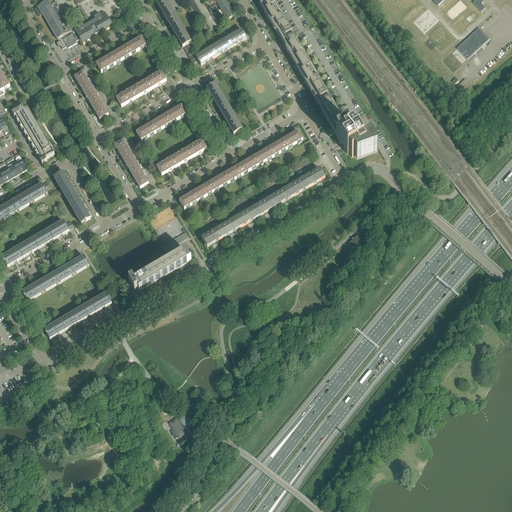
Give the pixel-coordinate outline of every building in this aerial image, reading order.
[(52,0),(50,1),(38,8),(42,16),(43,16),(57,41),(58,40),(59,43),(57,44),(58,47),(61,46),(63,50),(67,48),(66,47),(67,47),(68,49),(77,44),(76,42),(80,40),(81,42),(83,45),(96,37),(95,36),(99,34),(100,35),(113,27),(104,12),(100,15),(100,14),(94,17),(94,18),(91,20),(91,21),(90,22),(89,21),(87,23),(83,26),(82,25),(76,28),(77,29),(75,31),(72,32),(69,27),(66,22),(65,19),(63,17),(58,9),(59,8),(56,4),(55,4),(53,0),(52,0)] [(159,9),(160,11),(161,12),(165,18),(174,12),(166,0),(159,0),(155,3),(156,3),(159,9)] [(224,0),(221,0),(217,3),(220,9),(227,4),(224,0)] [(261,4),(259,5),(276,34),(277,33),(282,41),(286,49),(285,50),(312,95),(313,94),(322,110),(321,111),(341,146),(342,145),(343,147),(348,155),(349,154),(352,158),(354,157),(357,160),(378,153),(377,151),(371,140),(367,142),(365,139),(362,134),(359,136),(358,136),(358,135),(354,129),(349,132),(348,131),(272,0),(267,0),(261,4)] [(483,2),(481,0),(476,0),(473,4),(481,13),(485,8),(481,4),(483,2)] [(227,4),(220,9),(223,14),(231,10),(227,4)] [(231,10),(223,14),(227,21),(235,16),(231,10)] [(174,33),(183,28),(174,12),(165,18),(168,24),(170,27),(174,33)] [(183,28),(174,33),(177,39),(177,40),(179,42),(182,48),(182,49),(183,48),(188,45),(192,43),(183,28)] [(479,28),(456,49),(467,61),(489,40),(479,28)] [(226,39),(232,48),(238,45),(238,44),(240,43),(241,43),(240,43),(246,39),(247,40),(247,39),(241,30),(226,39)] [(131,45),(126,47),(131,56),(146,47),(141,38),(133,43),(131,44),(131,45)] [(211,48),(216,57),(222,54),(223,54),(223,53),(225,52),(232,48),(226,39),(211,48)] [(117,53),(111,56),(116,65),(131,56),(126,47),(119,52),(117,53)] [(216,57),(211,48),(196,57),(198,62),(201,66),(207,63),(208,62),(207,62),(209,61),(210,61),(216,57)] [(193,65),(198,62),(196,57),(194,54),(189,57),(193,65)] [(102,62),(96,65),(101,74),(116,65),(111,56),(104,60),(102,62)] [(1,71),(0,71),(0,90),(1,92),(5,90),(10,87),(1,71)] [(83,73),(75,78),(78,84),(79,86),(80,86),(83,92),(92,87),(83,73)] [(162,73),(147,82),(152,90),(159,86),(161,85),(167,82),(162,73)] [(469,83),(465,80),(458,87),(461,90),(469,83)] [(147,82),(131,91),(137,99),(144,95),(146,94),(152,90),(147,82)] [(210,96),(212,99),(216,105),(225,100),(216,85),(216,84),(207,90),(210,96)] [(92,87),(83,92),(87,98),(88,100),(92,106),(100,101),(92,87)] [(131,91),(116,99),(121,108),(130,103),(132,102),(137,99),(131,91)] [(219,111),(221,114),(225,120),(234,115),(233,115),(225,100),(216,105),(219,111)] [(100,101),(92,106),(95,113),(96,115),(100,121),(109,116),(100,101)] [(171,113),(166,116),(172,124),(187,116),(182,107),(173,112),(171,113)] [(55,155),(28,110),(25,111),(23,108),(12,114),(15,118),(16,117),(17,120),(16,121),(18,124),(19,124),(21,127),(20,127),(22,131),(23,130),(25,133),(24,134),(26,137),(27,137),(29,140),(28,140),(30,144),(31,143),(32,146),(31,147),(33,150),(35,150),(36,152),(35,153),(37,157),(38,156),(40,159),(39,160),(42,165),(47,162),(46,160),(55,155)] [(228,126),(230,129),(234,135),(233,135),(234,136),(243,130),(242,130),(234,115),(225,120),(228,126)] [(157,122),(151,125),(156,133),(172,124),(166,116),(159,120),(157,121),(157,122)] [(4,133),(9,130),(3,120),(0,121),(0,126),(3,131),(4,133)] [(142,130),(136,134),(141,142),(156,133),(151,125),(145,129),(144,129),(142,130)] [(282,142),(287,150),(303,141),(298,132),(282,142)] [(202,141),(187,150),(192,159),(199,155),(201,154),(207,150),(202,141)] [(123,160),(132,155),(124,142),(115,146),(123,160)] [(268,150),(273,158),(287,150),(282,142),(268,150)] [(187,150),(172,159),(177,168),(184,163),(186,162),(187,162),(192,159),(187,150)] [(252,159),(258,167),(273,158),(268,150),(252,159)] [(132,155),(123,160),(132,175),(141,170),(132,155)] [(172,159),(157,168),(162,177),(170,172),(172,171),(172,170),(177,168),(172,159)] [(237,168),(242,176),(258,167),(252,159),(237,168)] [(28,171),(22,161),(17,163),(18,165),(23,173),(28,171)] [(14,168),(19,176),(23,173),(18,165),(14,168)] [(10,170),(15,179),(19,176),(14,168),(10,170)] [(223,176),(228,185),(242,176),(237,168),(223,176)] [(5,173),(10,181),(15,179),(10,170),(5,173)] [(141,170),(132,175),(140,189),(149,184),(141,170)] [(305,179),(310,188),(325,179),(320,170),(305,179)] [(1,175),(6,184),(10,181),(5,173),(1,175)] [(73,189),(63,173),(55,179),(64,194),(73,189)] [(208,185),(213,193),(228,185),(223,176),(208,185)] [(287,189),(292,198),(310,188),(305,179),(287,189)] [(193,194),(198,202),(213,193),(208,185),(193,194)] [(27,195),(32,204),(47,195),(46,192),(42,186),(27,195)] [(73,189),(64,194),(73,210),(82,204),(73,189)] [(270,199),(275,209),(292,198),(287,189),(270,199)] [(198,202),(193,194),(179,202),(184,210),(198,202)] [(32,204),(27,195),(12,204),(17,213),(32,204)] [(252,210),(258,219),(275,209),(270,199),(252,210)] [(17,213),(12,204),(0,210),(0,218),(2,222),(17,213)] [(90,219),(82,204),(73,210),(80,222),(81,225),(82,224),(85,223),(86,223),(87,222),(90,219)] [(235,220),(240,229),(258,219),(252,210),(235,220)] [(217,230),(223,239),(240,229),(235,220),(217,230)] [(69,232),(69,231),(65,226),(64,223),(48,232),(53,241),(69,232)] [(223,239),(217,230),(202,239),(207,248),(223,239)] [(368,232),(376,241),(378,240),(369,231),(368,232)] [(53,241),(48,232),(33,241),(38,250),(53,241)] [(357,235),(348,244),(353,249),(352,250),(358,256),(369,245),(363,240),(362,241),(357,235)] [(38,250),(33,241),(18,250),(23,259),(38,250)] [(23,259),(18,250),(2,259),(3,259),(5,263),(4,263),(5,264),(8,268),(23,259)] [(127,285),(126,285),(127,285),(131,291),(132,293),(135,291),(139,289),(140,291),(191,261),(188,255),(186,252),(157,268),(135,282),(134,280),(133,279),(129,281),(130,283),(127,285)] [(68,267),(74,276),(89,267),(84,258),(68,267)] [(53,276),(59,285),(74,276),(68,267),(53,276)] [(38,285),(43,294),(59,285),(53,276),(38,285)] [(43,294),(38,285),(23,294),(25,297),(25,298),(25,299),(26,299),(28,302),(28,303),(43,294)] [(91,304),(96,313),(111,304),(106,295),(91,304)] [(75,313),(80,321),(81,322),(96,313),(91,304),(75,313)] [(60,322),(65,331),(81,322),(80,321),(75,313),(60,322)] [(65,331),(60,322),(45,331),(45,332),(47,335),(47,336),(48,336),(50,340),(65,331)] [(26,358),(6,370),(4,371),(0,373),(0,403),(3,409),(43,386),(26,358)] [(190,435),(196,431),(184,413),(178,417),(179,419),(177,420),(177,419),(169,424),(173,430),(171,432),(176,440),(178,438),(179,439),(184,436),(185,439),(188,437),(187,436),(190,435)]
